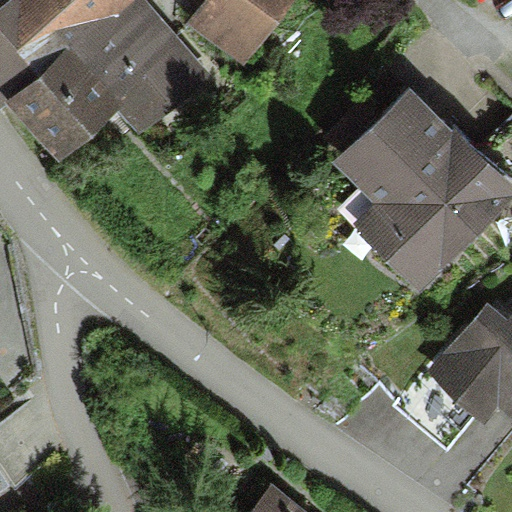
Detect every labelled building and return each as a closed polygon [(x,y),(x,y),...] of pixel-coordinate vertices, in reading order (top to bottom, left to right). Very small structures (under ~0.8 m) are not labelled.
[(0,0),(0,95),(10,86),(58,143),(115,96),(138,123),(211,62),(158,0),(0,0)] [(288,0),(204,0),(189,24),(247,62),(288,0)] [(511,175),(450,114),(408,74),(339,144),(383,188),(364,207),(423,266),(511,176),(511,175)] [(511,306),(507,313),(489,298),(433,366),(429,363),(401,398),(449,437),(478,402),(482,405),(497,386),(511,398),(511,397),(511,306)] [(314,511),(272,479),(246,511),(314,511)]
